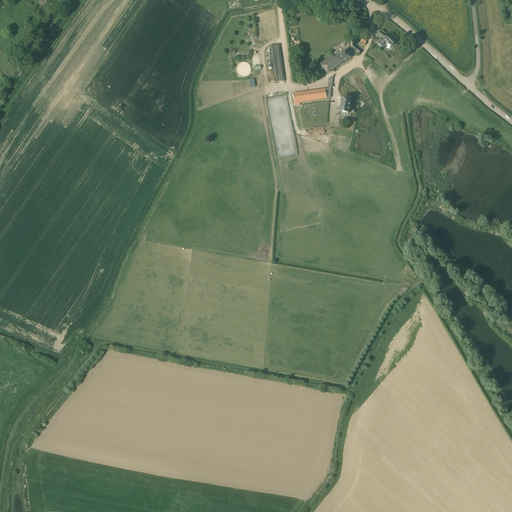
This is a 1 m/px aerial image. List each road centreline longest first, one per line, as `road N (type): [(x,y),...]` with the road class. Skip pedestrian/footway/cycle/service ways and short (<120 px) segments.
road 1 (unknown): [(84,0),(0,123)]
road 2 (tertiary): [(469,86),(407,27),(361,0)]
